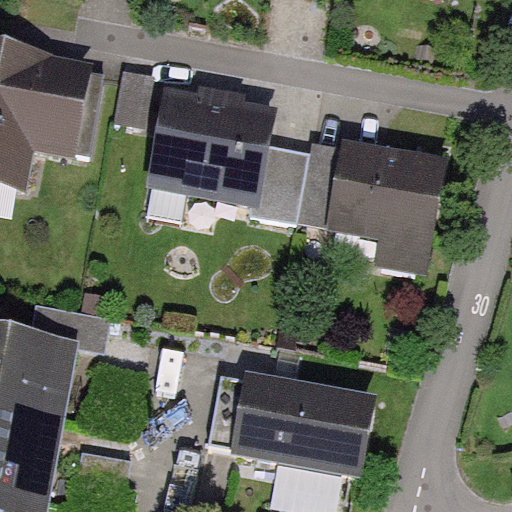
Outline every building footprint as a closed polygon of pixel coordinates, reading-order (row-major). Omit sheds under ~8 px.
[(100,83),(0,67),(0,205),(15,208),(23,157),(87,166),(100,83)] [(271,130),(147,106),(131,190),(256,214),(271,130)] [(439,192),(327,169),(313,237),(425,261),(439,192)] [(0,511),(38,511),(62,357),(0,347),(0,511)] [(361,410),(235,389),(222,467),(348,489),(361,410)]
